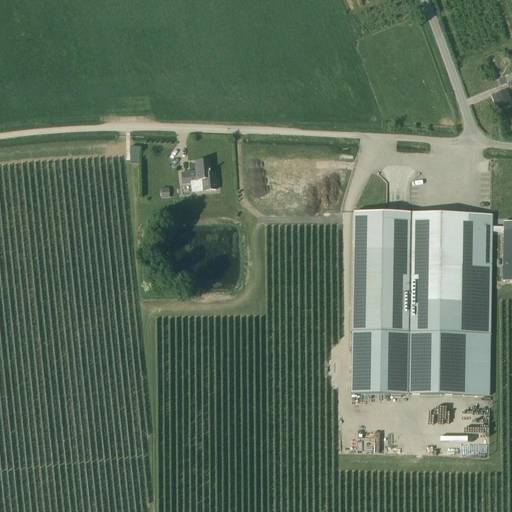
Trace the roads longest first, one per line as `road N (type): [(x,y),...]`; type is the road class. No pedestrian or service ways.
road 1 (unclassified): [(0,141),(157,128),(473,146)]
road 2 (unclassified): [(473,146),(426,0)]
